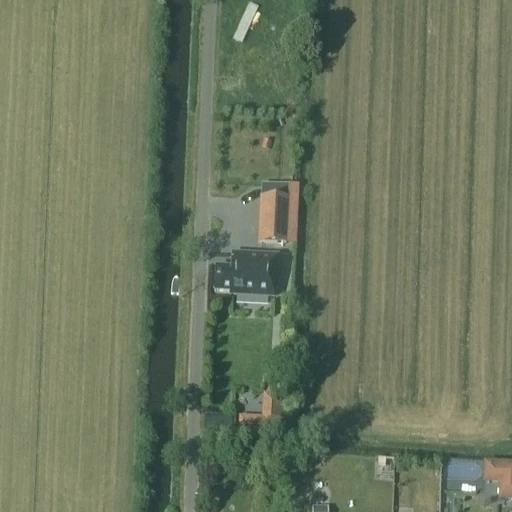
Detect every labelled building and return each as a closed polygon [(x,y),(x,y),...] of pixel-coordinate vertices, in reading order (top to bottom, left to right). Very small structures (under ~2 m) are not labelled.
[(265,142),(262,149),(268,151),(270,143),(265,142)] [(288,201),(260,200),(258,244),(286,245),(288,201)] [(231,271),(215,270),(214,293),(230,294),(230,296),(274,299),(276,259),(232,256),(231,271)] [(251,435),(274,436),(275,420),(261,420),(251,435)] [(511,465),(485,464),(484,481),(501,482),(501,499),(511,498),(511,465)] [(321,483),(313,483),(314,491),(322,491),(321,483)]
